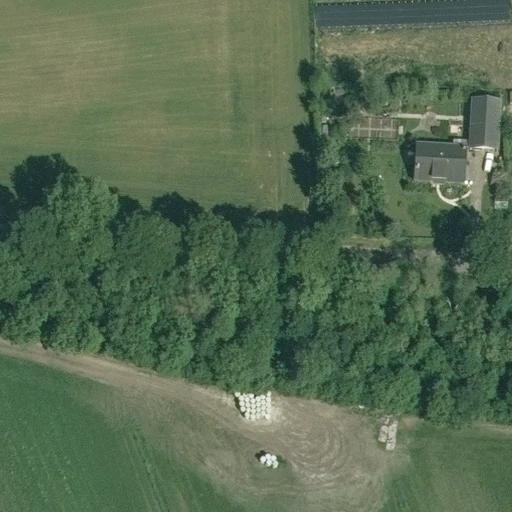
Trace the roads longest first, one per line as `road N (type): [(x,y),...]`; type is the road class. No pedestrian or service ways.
road 1 (unclassified): [(0,235),(511,268)]
road 2 (track): [(399,431),(248,407),(0,346)]
